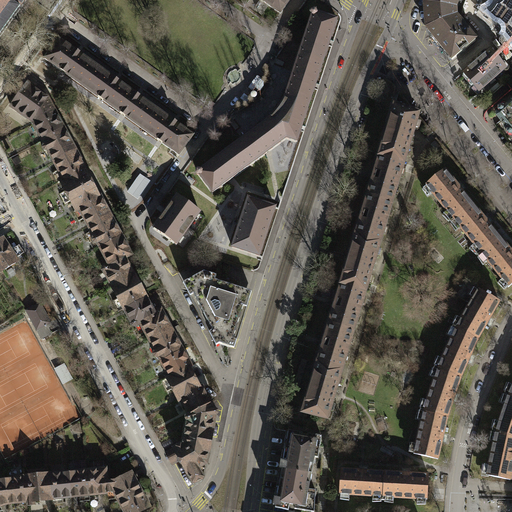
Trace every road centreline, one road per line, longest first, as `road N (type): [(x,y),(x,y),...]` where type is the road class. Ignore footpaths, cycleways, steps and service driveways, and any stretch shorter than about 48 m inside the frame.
road 1 (tertiary): [(245,511),(274,340),(374,56)]
road 2 (tertiary): [(361,10),(267,280),(235,406)]
road 3 (residential): [(15,207),(162,477),(172,511)]
road 4 (residential): [(209,121),(135,222),(235,406)]
road 5 (residential): [(374,56),(412,52),(511,175)]
road 6 (residential): [(209,121),(58,12)]
road 7 (residential): [(464,445),(511,324)]
